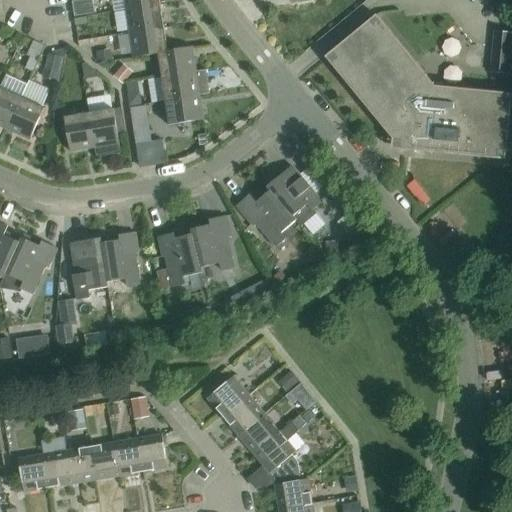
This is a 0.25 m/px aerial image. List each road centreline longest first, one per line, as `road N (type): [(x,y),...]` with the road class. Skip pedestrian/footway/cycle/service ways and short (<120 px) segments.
road 1 (unclassified): [(447,511),(470,404),(463,339),(443,280),(300,106)]
road 2 (residential): [(0,174),(62,198),(184,180),(300,106)]
road 3 (unclassified): [(300,106),(216,0)]
